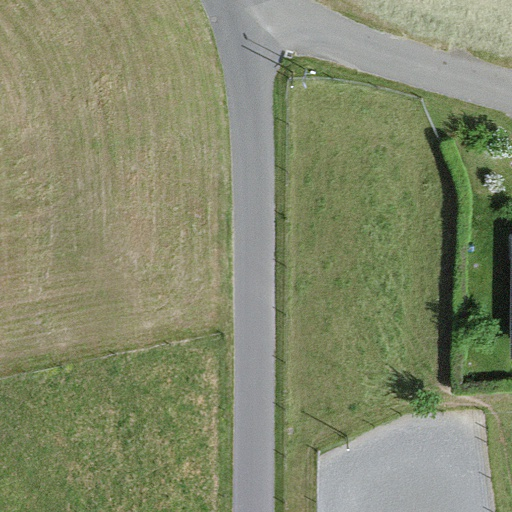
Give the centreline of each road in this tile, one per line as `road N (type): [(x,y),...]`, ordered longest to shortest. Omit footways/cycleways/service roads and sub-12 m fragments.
road 1 (tertiary): [(251,511),(247,10)]
road 2 (unclassified): [(247,10),(511,92)]
